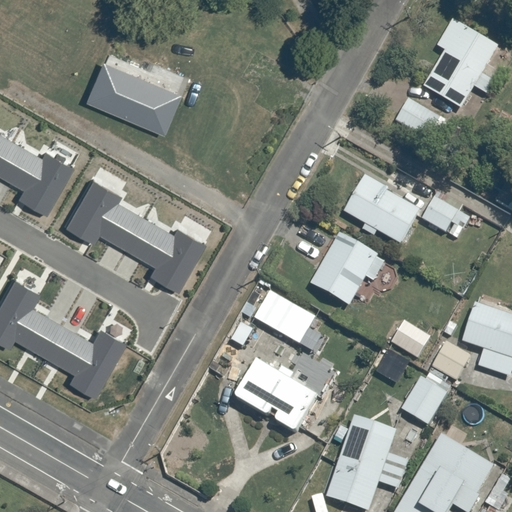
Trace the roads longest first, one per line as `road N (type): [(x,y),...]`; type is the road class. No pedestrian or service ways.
road 1 (residential): [(384,0),(110,490)]
road 2 (residential): [(0,426),(110,490)]
